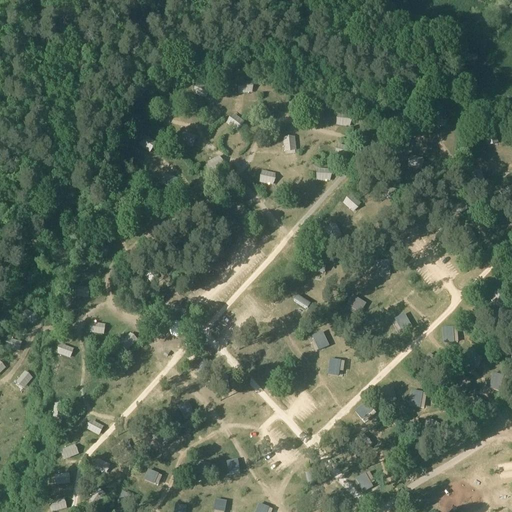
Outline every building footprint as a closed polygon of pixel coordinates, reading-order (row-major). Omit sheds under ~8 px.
[(354,213),(362,204),(351,194),(343,204),(354,213)] [(373,262),(374,273),(391,272),(391,261),(373,262)] [(80,295),(88,298),(91,290),(83,287),(80,295)] [(495,307),(505,307),(505,294),(495,294),(495,307)] [(309,310),(312,303),(297,296),(294,302),(309,310)] [(351,312),(360,317),(367,303),(359,299),(351,312)] [(406,314),(395,320),(403,333),(413,328),(406,314)] [(90,332),(105,335),(107,325),(92,322),(90,332)] [(176,325),(173,327),(171,331),(173,335),(177,336),(181,334),(182,330),(180,326),(176,325)] [(319,351),(330,346),(326,337),(315,342),(319,351)] [(22,348),(22,339),(8,340),(8,349),(22,348)] [(71,359),(74,350),(60,345),(57,354),(71,359)] [(204,375),(209,361),(202,359),(198,373),(204,375)] [(330,360),(328,375),(340,377),(342,361),(330,360)] [(23,389),(34,379),(27,372),(16,382),(23,389)] [(268,439),(271,443),(276,438),(280,443),(286,438),(280,430),(268,439)] [(239,460),(228,462),(230,473),(241,471),(239,460)] [(150,471),(147,482),(159,486),(163,475),(150,471)] [(123,492),(119,503),(128,507),(132,495),(123,492)] [(214,511),(219,511),(225,511),(228,501),(216,500),(214,511)]
